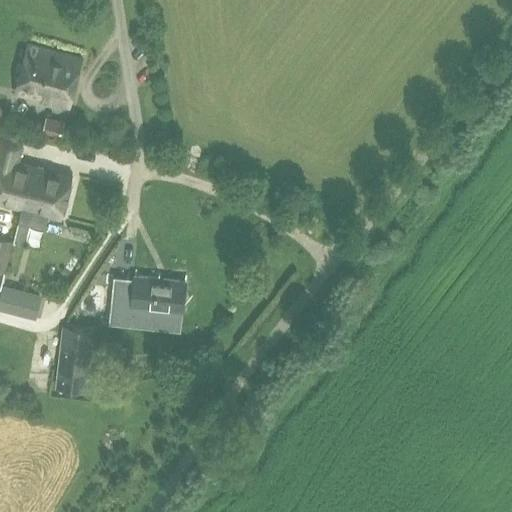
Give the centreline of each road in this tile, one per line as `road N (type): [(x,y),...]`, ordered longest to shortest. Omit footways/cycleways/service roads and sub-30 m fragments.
road 1 (residential): [(337,257),(154,511)]
road 2 (residential): [(511,47),(337,257)]
road 3 (residential): [(337,257),(219,188),(142,167)]
road 4 (residential): [(142,167),(113,0)]
